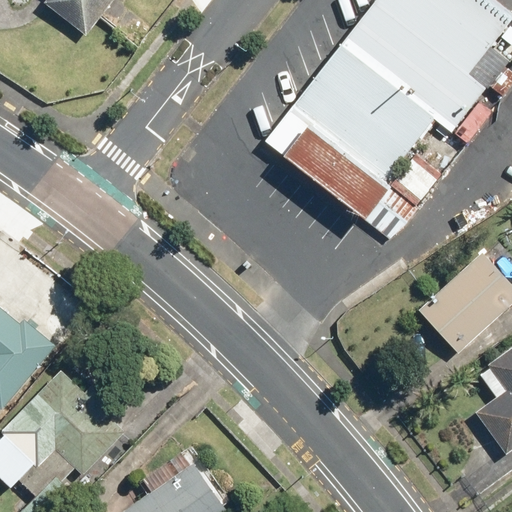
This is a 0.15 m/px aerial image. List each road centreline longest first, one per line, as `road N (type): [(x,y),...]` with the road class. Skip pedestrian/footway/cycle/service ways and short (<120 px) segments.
road 1 (tertiary): [(92,210),(265,364),(386,511)]
road 2 (residential): [(92,210),(122,156),(249,0)]
